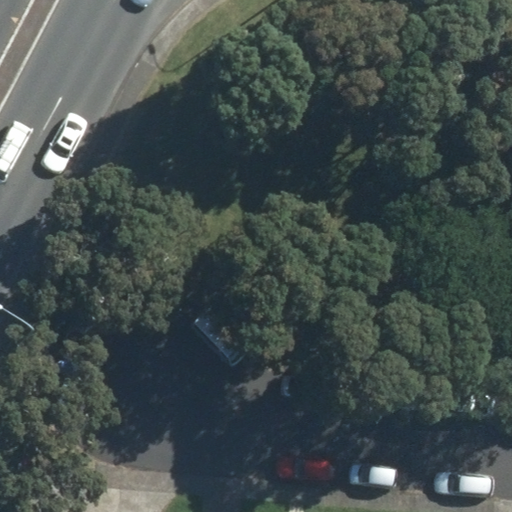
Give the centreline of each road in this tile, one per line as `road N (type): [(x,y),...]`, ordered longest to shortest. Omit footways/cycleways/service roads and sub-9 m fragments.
road 1 (residential): [(155,385),(253,429),(511,451)]
road 2 (primary): [(91,12),(0,185)]
